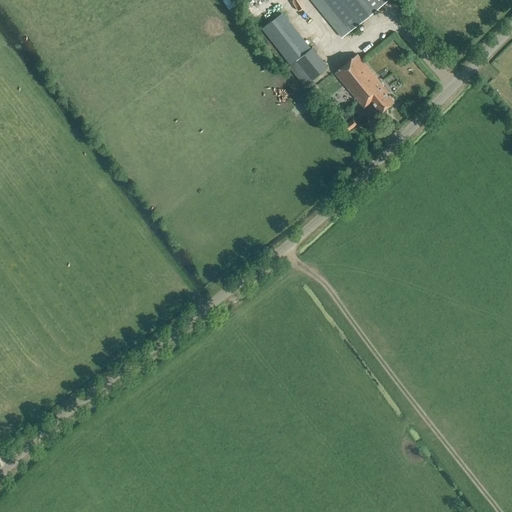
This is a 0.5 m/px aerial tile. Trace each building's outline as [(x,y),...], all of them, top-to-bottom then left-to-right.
[(325,0),(350,31),(388,0),(325,0)] [(317,8),(288,32),(293,37),(291,39),(298,47),(303,43),(301,41),(327,20),(317,8)] [(316,80),(341,60),(324,39),(307,53),(310,56),(302,63),(316,80)] [(394,101),(388,93),(389,92),(358,53),(336,72),(364,107),(372,100),(381,112),(394,101)] [(364,112),(354,122),(359,126),(368,117),(364,112)] [(348,132),(357,125),(353,119),(344,126),(348,132)]
